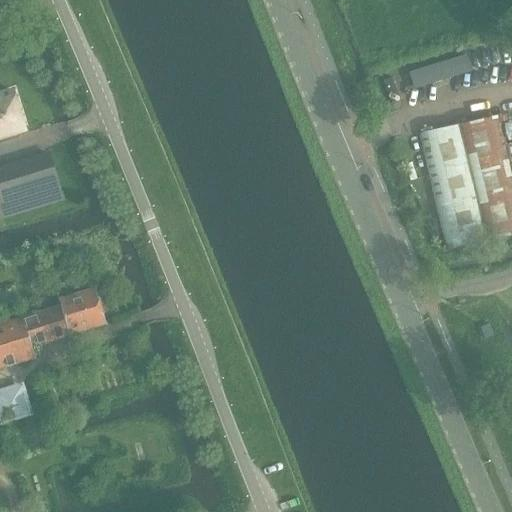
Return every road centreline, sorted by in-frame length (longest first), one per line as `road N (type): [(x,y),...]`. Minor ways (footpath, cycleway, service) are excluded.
road 1 (tertiary): [(491,511),(277,0)]
road 2 (unclassified): [(259,511),(51,0)]
